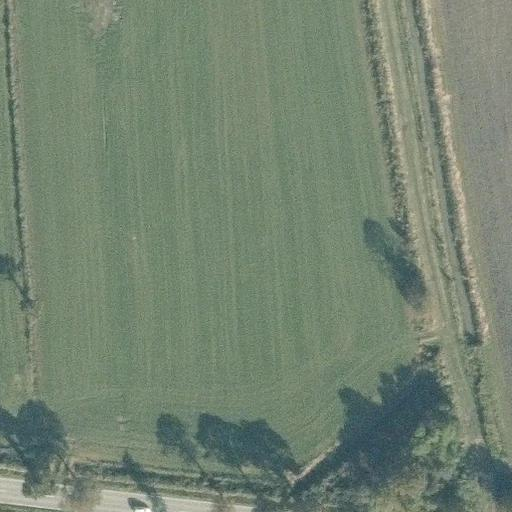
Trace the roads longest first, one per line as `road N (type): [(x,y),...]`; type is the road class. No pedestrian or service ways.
road 1 (track): [(394,0),(485,511)]
road 2 (secondary): [(176,511),(0,491)]
